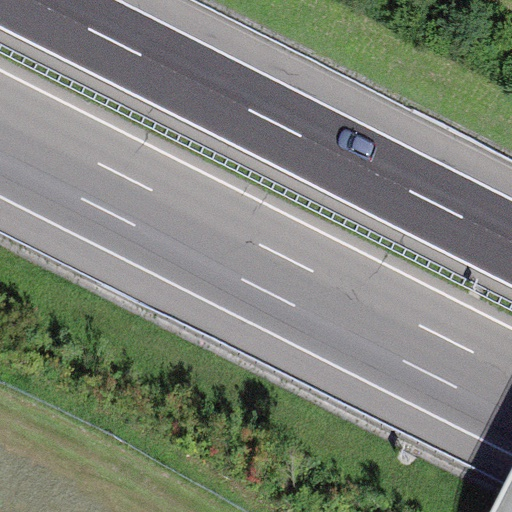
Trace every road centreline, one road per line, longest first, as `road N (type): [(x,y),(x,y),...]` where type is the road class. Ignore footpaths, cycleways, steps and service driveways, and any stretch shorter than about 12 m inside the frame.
road 1 (motorway): [(0,136),(511,395)]
road 2 (motorway): [(511,241),(34,0)]
